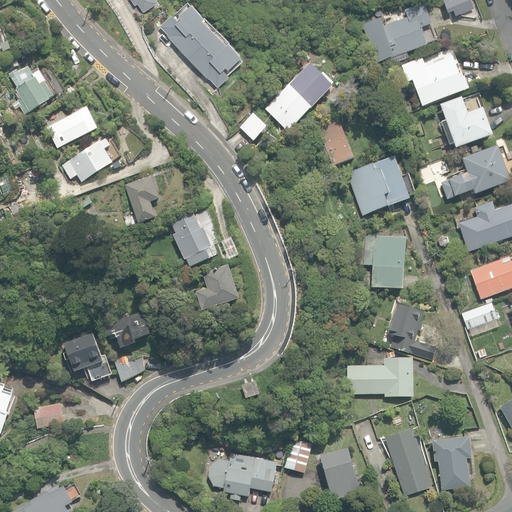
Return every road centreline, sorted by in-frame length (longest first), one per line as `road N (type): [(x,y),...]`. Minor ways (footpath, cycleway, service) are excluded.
road 1 (tertiary): [(52,0),(89,44),(210,151),(243,200),(275,288),(264,336),(243,355),(173,377),(127,413),(122,453),(151,499)]
road 2 (residential): [(503,511),(511,505),(511,35),(498,0)]
